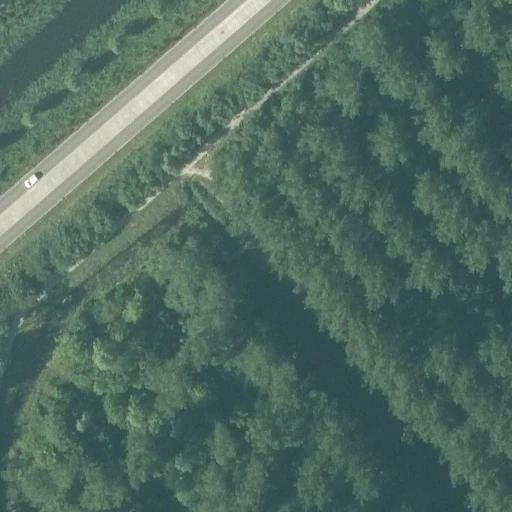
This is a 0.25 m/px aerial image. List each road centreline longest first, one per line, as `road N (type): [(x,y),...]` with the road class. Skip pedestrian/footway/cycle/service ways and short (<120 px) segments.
road 1 (secondary): [(0,247),(282,0)]
road 2 (secondary): [(239,0),(0,209)]
